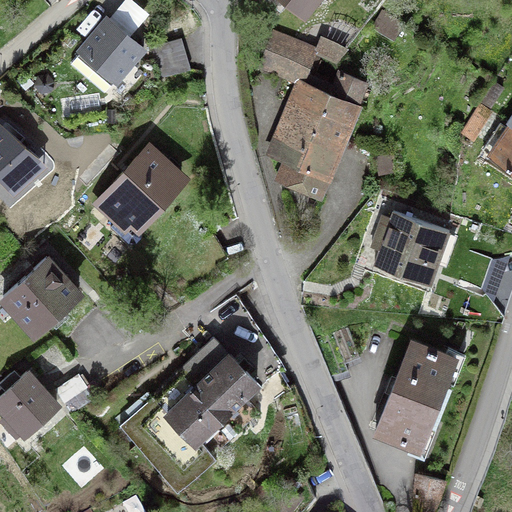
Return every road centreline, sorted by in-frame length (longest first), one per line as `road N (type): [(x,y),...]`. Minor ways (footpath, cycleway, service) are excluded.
road 1 (residential): [(369,511),(269,262),(227,89),(220,6)]
road 2 (residential): [(449,511),(511,337)]
